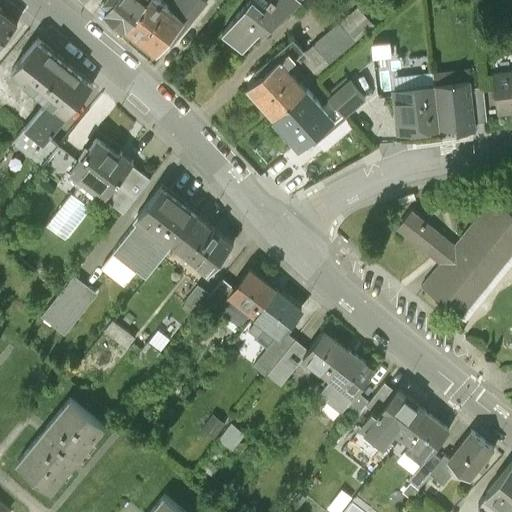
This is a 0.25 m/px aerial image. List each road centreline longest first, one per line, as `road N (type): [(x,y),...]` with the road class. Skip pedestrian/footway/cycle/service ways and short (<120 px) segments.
road 1 (tertiary): [(32,0),(208,148),(274,227)]
road 2 (tertiary): [(274,227),(321,277),(511,423)]
road 3 (residential): [(274,227),(382,174),(511,151)]
